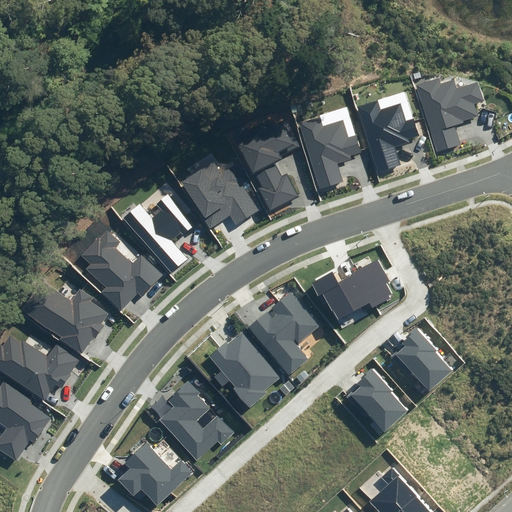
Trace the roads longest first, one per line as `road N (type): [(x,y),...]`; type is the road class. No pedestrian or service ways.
road 1 (residential): [(176,511),(418,302),(376,213)]
road 2 (residential): [(66,467),(196,301),(278,247),(376,213)]
road 3 (residential): [(376,213),(511,167)]
